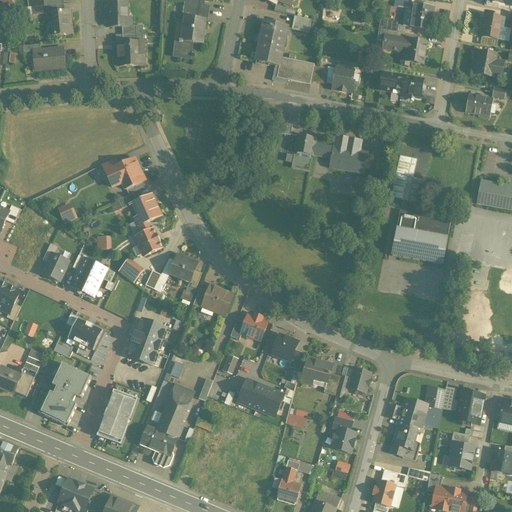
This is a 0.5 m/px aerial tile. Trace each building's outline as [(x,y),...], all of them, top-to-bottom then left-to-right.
[(63,0),(31,0),(27,0),(29,9),(31,9),(44,7),(64,5),(63,0)] [(203,2),(187,0),(185,0),(183,20),(186,20),(196,21),(196,14),(206,16),(207,9),(202,8),(203,2)] [(259,0),(276,7),(277,3),(291,9),(294,0),(259,0)] [(412,0),(396,0),(396,6),(398,6),(398,9),(405,10),(413,11),(414,7),(411,7),(412,0)] [(511,0),(488,0),(487,5),(511,8),(511,0)] [(127,20),(127,4),(109,5),(110,29),(122,29),(125,28),(125,20),(127,20)] [(44,7),(31,9),(31,17),(49,15),(49,14),(52,14),(65,13),(64,5),(44,7)] [(433,10),(414,7),(413,11),(405,10),(403,28),(405,29),(430,32),(433,10)] [(65,13),(52,14),(54,37),(72,36),(69,12),(65,13)] [(502,20),(485,17),(483,31),(481,31),(480,38),(482,38),(482,39),(498,42),(502,20)] [(311,22),(294,18),(292,31),(308,35),(311,22)] [(196,21),(186,20),(183,42),(178,42),(178,44),(179,44),(178,58),(174,58),(191,60),(193,45),(202,46),(205,22),(196,21)] [(288,28),(264,23),(262,35),(264,35),(258,64),(279,68),(281,59),(284,47),(282,47),(284,40),(285,40),(288,28)] [(397,26),(380,23),(379,31),(388,32),(404,35),(405,29),(403,28),(398,27),(397,26)] [(142,27),(125,28),(122,29),(122,36),(143,36),(142,27)] [(403,41),(404,35),(388,32),(387,38),(387,39),(403,42),(403,41)] [(143,36),(122,36),(122,44),(138,44),(138,45),(143,45),(144,44),(143,44),(143,36)] [(403,42),(387,39),(387,38),(385,38),(383,50),(398,53),(403,50),(407,51),(406,56),(408,56),(406,63),(423,65),(426,45),(409,42),(408,42),(403,41),(403,42)] [(122,44),(118,44),(119,68),(144,67),(143,45),(138,45),(138,44),(122,44)] [(41,46),(23,48),(24,54),(33,53),(41,52),(41,46)] [(41,52),(33,53),(35,72),(66,69),(64,50),(41,52)] [(496,57),(479,54),(477,68),(475,68),(474,75),(475,75),(475,76),(501,80),(504,64),(495,62),(496,57)] [(314,66),(281,59),(279,68),(277,79),(310,86),(310,84),(314,69),(314,66)] [(320,69),(314,69),(310,84),(319,84),(320,69)] [(327,70),(320,69),(319,84),(326,85),(327,70)] [(347,71),(336,69),(333,89),(339,90),(339,92),(345,93),(345,92),(352,94),(354,83),(352,83),(353,75),(347,74),(347,71)] [(424,82),(383,75),(380,91),(391,93),(392,88),(401,90),(400,94),(401,95),(421,98),(424,82)] [(506,92),(494,90),(492,98),(504,100),(506,92)] [(493,101),(469,97),(466,114),(480,116),(480,117),(489,119),(488,120),(489,120),(493,101)] [(293,123),(273,120),(271,133),(291,136),(293,123)] [(329,168),(364,175),(368,155),(359,153),(361,142),(336,137),(334,148),(333,148),(314,145),(315,139),(299,136),(295,154),(331,161),(329,168)] [(135,160),(118,167),(115,160),(101,166),(107,180),(108,179),(113,189),(122,185),(125,191),(145,182),(135,160)] [(511,189),(508,189),(508,188),(481,183),(477,205),(511,211),(511,189)] [(211,195),(208,189),(200,194),(203,200),(211,195)] [(133,194),(118,201),(122,210),(129,207),(129,206),(137,202),(133,194)] [(161,217),(151,196),(137,202),(129,206),(129,207),(131,206),(137,218),(136,219),(135,219),(139,228),(146,224),(161,217)] [(21,211),(12,207),(9,213),(6,222),(14,226),(21,211)] [(9,213),(0,209),(0,233),(0,234),(6,222),(9,213)] [(74,211),(61,217),(64,225),(77,219),(74,211)] [(433,218),(420,216),(418,223),(399,219),(397,230),(392,256),(442,266),(447,239),(450,222),(440,220),(441,218),(433,217),(433,218)] [(149,232),(146,224),(139,228),(142,235),(135,238),(144,258),(157,252),(162,250),(159,243),(160,243),(157,236),(156,237),(153,230),(149,232)] [(463,234),(461,253),(473,254),(475,235),(463,234)] [(100,251),(114,251),(113,236),(99,237),(100,251)] [(53,256),(45,274),(59,281),(67,263),(53,256)] [(197,264),(178,257),(170,275),(181,280),(189,283),(190,283),(193,276),(197,264)] [(70,289),(92,299),(105,270),(82,260),(70,289)] [(143,272),(128,261),(119,274),(133,285),(143,272)] [(161,276),(152,272),(146,287),(154,291),(161,276)] [(200,279),(193,276),(190,283),(189,283),(186,292),(188,288),(195,291),(200,279)] [(0,304),(9,286),(0,282),(0,304)] [(9,286),(0,304),(0,309),(11,315),(22,293),(9,286)] [(231,295),(210,287),(207,296),(202,308),(203,308),(223,316),(231,295)] [(207,296),(200,293),(195,307),(202,310),(203,308),(202,308),(207,296)] [(262,320),(255,317),(254,319),(248,316),(245,325),(241,335),(242,335),(247,337),(247,339),(253,341),(255,340),(257,341),(260,343),(260,342),(268,324),(261,322),(262,320)] [(166,329),(142,321),(137,336),(135,335),(132,343),(134,343),(128,358),(152,367),(166,329)] [(237,322),(230,338),(239,342),(242,335),(241,335),(245,325),(237,322)] [(29,323),(24,335),(33,339),(38,327),(29,323)] [(298,344),(280,336),(272,356),(290,363),(298,344)] [(206,356),(207,345),(195,344),(194,355),(206,356)] [(56,352),(71,358),(74,351),(59,345),(56,352)] [(229,356),(222,372),(232,376),(238,360),(229,356)] [(332,367),(308,360),(302,383),(312,386),(313,380),(328,384),(332,367)] [(184,367),(176,364),(171,377),(179,380),(184,367)] [(58,388),(54,396),(52,395),(43,413),(66,424),(75,406),(72,404),(75,397),(79,399),(88,380),(81,376),(80,378),(70,373),(71,371),(63,368),(54,387),(58,388)] [(21,378),(1,369),(0,370),(0,389),(14,395),(16,392),(22,378),(21,378)] [(371,375),(355,371),(349,390),(357,392),(356,394),(363,396),(364,394),(365,395),(367,388),(368,388),(370,382),(369,382),(371,375)] [(34,380),(22,375),(21,378),(22,378),(16,392),(26,396),(26,398),(26,399),(34,380)] [(341,378),(334,376),(328,396),(336,398),(341,378)] [(349,380),(341,378),(336,398),(344,400),(349,380)] [(213,383),(207,381),(203,390),(209,392),(213,383)] [(247,381),(238,404),(275,420),(285,397),(247,381)] [(176,385),(163,416),(156,413),(154,413),(151,420),(152,422),(159,425),(156,432),(148,429),(141,445),(157,452),(154,460),(155,462),(158,463),(159,463),(164,465),(170,463),(172,457),(172,455),(171,455),(177,440),(191,407),(190,406),(195,393),(176,385)] [(203,390),(199,401),(205,403),(209,392),(203,390)] [(445,393),(435,391),(432,408),(442,411),(445,393)] [(114,392),(97,438),(121,447),(138,401),(114,392)] [(480,398),(461,395),(456,419),(476,422),(480,398)] [(429,407),(409,402),(404,404),(398,427),(421,434),(429,407)] [(511,403),(505,402),(500,423),(511,425),(511,403)] [(307,415),(290,410),(286,425),(303,430),(307,415)] [(421,434),(398,427),(390,455),(403,459),(402,460),(415,464),(418,453),(411,451),(416,433),(421,435),(421,434)] [(356,435),(338,430),(336,437),(335,436),(333,443),(335,444),(333,450),(350,455),(352,449),(353,449),(353,448),(352,448),(354,442),(355,443),(355,442),(354,441),(356,435)] [(469,437),(453,434),(451,443),(454,444),(454,445),(467,448),(469,437)] [(0,493),(18,450),(0,442),(0,493)] [(467,448),(454,445),(453,448),(451,449),(451,453),(452,455),(450,468),(470,472),(474,449),(467,448)] [(511,456),(504,455),(495,453),(493,459),(492,459),(491,466),(492,466),(491,472),(511,476),(511,475),(511,456)] [(339,461),(335,477),(348,481),(353,465),(339,461)] [(300,465),(288,462),(286,469),(296,473),(297,473),(300,465)] [(296,473),(286,470),(283,482),(293,484),(296,473)] [(409,478),(384,471),(381,483),(394,487),(395,487),(395,488),(405,491),(409,478)] [(442,478),(430,476),(427,492),(434,494),(435,489),(440,490),(442,478)] [(84,511),(93,491),(68,480),(58,504),(64,506),(77,511),(84,511)] [(301,487),(293,485),(293,484),(283,482),(282,482),(277,499),(296,505),(301,487)] [(381,483),(380,483),(379,483),(379,484),(377,490),(376,490),(375,489),(375,490),(373,495),(373,496),(374,496),(375,496),(373,503),(373,504),(374,504),(389,508),(390,507),(395,488),(395,487),(394,487),(381,483)] [(447,511),(451,492),(440,490),(435,489),(434,494),(432,505),(432,506),(433,506),(439,507),(437,511),(447,511)] [(451,492),(447,511),(469,511),(472,500),(466,499),(467,495),(459,493),(460,492),(451,490),(451,492)] [(318,496),(316,502),(315,502),(311,511),(335,511),(340,500),(320,492),(319,494),(318,496)] [(128,505),(112,499),(111,498),(105,511),(135,511),(136,510),(128,506),(128,505)] [(476,511),(479,501),(472,499),(472,500),(469,511),(476,511)]
